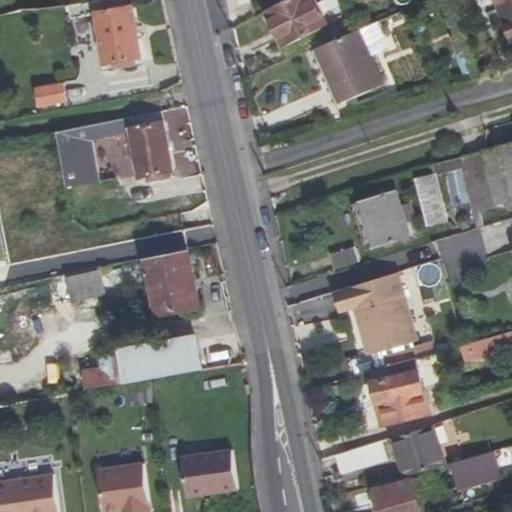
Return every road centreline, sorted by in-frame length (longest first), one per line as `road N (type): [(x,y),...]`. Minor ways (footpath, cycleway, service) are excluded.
road 1 (primary): [(223,175),(298,511)]
road 2 (residential): [(511,80),(223,175)]
road 3 (primary): [(184,0),(223,175)]
